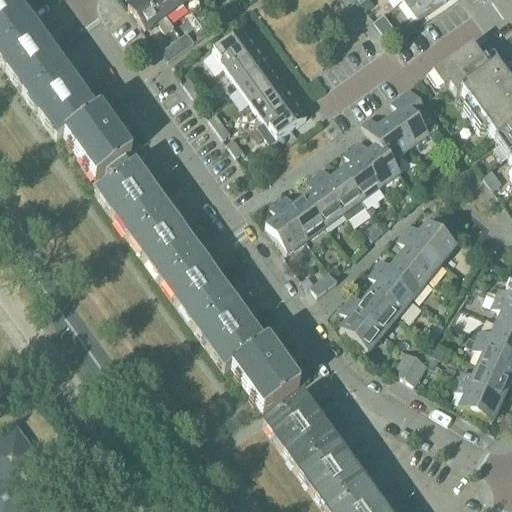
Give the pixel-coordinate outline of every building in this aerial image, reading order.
[(0,0),(0,40),(26,22),(12,3),(13,3),(10,0),(0,0)] [(165,19),(149,0),(139,0),(139,1),(127,10),(144,34),(156,26),(164,37),(172,31),(165,19)] [(149,0),(165,19),(183,6),(179,0),(149,0)] [(408,0),(402,5),(415,24),(445,3),(442,0),(408,0)] [(225,23),(232,18),(225,9),(219,13),(225,23)] [(219,27),(225,23),(219,13),(213,18),(219,27)] [(0,40),(0,67),(19,95),(58,67),(45,48),(40,40),(39,40),(26,22),(0,40)] [(241,34),(211,56),(224,75),(258,50),(250,39),(247,42),(241,34)] [(187,51),(193,46),(186,37),(180,41),(187,51)] [(180,41),(160,56),(167,66),(187,51),(180,41)] [(469,49),(422,84),(435,100),(447,91),(454,101),(459,97),(477,122),(471,126),(480,138),(485,139),(488,137),(498,150),(492,155),(500,167),(506,162),(511,170),(511,173),(510,175),(509,180),(511,184),(511,94),(493,69),(487,74),(470,50),(469,49)] [(258,50),(224,75),(238,93),(269,72),(262,64),(266,61),(258,50)] [(94,117),(94,116),(77,92),(72,84),(71,85),(58,67),(19,95),(56,145),(63,140),(94,117)] [(269,72),(238,93),(251,111),(281,90),(269,72)] [(182,89),(190,100),(197,96),(189,84),(182,89)] [(281,90),(251,111),(262,127),(273,119),(296,102),(288,91),(284,94),(281,90)] [(426,140),(436,133),(408,94),(398,101),(426,140)] [(197,96),(190,100),(197,109),(204,104),(197,96)] [(389,108),(396,118),(386,125),(407,154),(426,140),(398,101),(389,108)] [(262,127),(255,131),(269,150),(275,145),(305,123),(300,116),(304,113),(296,102),(273,119),(262,127)] [(104,178),(110,187),(131,173),(125,164),(131,159),(117,140),(118,140),(111,131),(98,113),(94,116),(94,117),(63,140),(94,184),(94,185),(104,178)] [(208,124),(216,136),(223,131),(215,119),(208,124)] [(359,130),(365,138),(375,151),(376,150),(389,168),(389,167),(407,154),(386,125),(376,132),(369,123),(359,130)] [(223,131),(216,136),(222,144),(229,139),(223,131)] [(234,147),(228,152),(235,162),(242,157),(234,147)] [(376,150),(375,151),(366,157),(359,148),(350,154),(379,193),(398,179),(389,167),(389,168),(376,150)] [(379,193),(350,154),(342,160),(349,170),(338,178),(360,207),(379,193)] [(445,167),(452,176),(461,169),(455,160),(445,167)] [(94,199),(123,239),(161,211),(148,193),(149,193),(143,184),(142,185),(133,172),(131,173),(110,187),(94,199)] [(363,212),(360,207),(338,178),(329,184),(322,175),(312,182),(341,220),(345,225),(363,212)] [(341,220),(312,182),(305,187),(312,197),(301,205),(322,234),(341,220)] [(91,188),(95,194),(102,189),(98,183),(91,188)] [(322,234),(301,205),(292,211),(285,201),(276,208),(305,247),(322,234)] [(305,247),(276,208),(268,214),(275,224),(264,232),(286,261),(305,247)] [(123,239),(155,283),(193,255),(180,237),(181,236),(175,229),(161,211),(123,239)] [(403,239),(440,268),(455,250),(427,227),(418,238),(409,230),(403,239)] [(403,239),(396,247),(405,254),(397,264),(425,286),(440,268),(403,239)] [(155,283),(187,328),(226,300),(213,282),(213,281),(208,273),(207,274),(193,255),(155,283)] [(425,286),(397,264),(390,273),(380,266),(374,274),(411,304),(425,286)] [(411,304),(374,274),(367,282),(376,290),(369,299),(397,322),(411,304)] [(336,289),(332,283),(329,279),(309,293),(316,303),(336,289)] [(494,304),(511,311),(511,293),(509,299),(498,294),(494,304)] [(397,322),(369,299),(361,309),(352,301),(345,309),(382,340),(397,322)] [(226,300),(187,328),(223,377),(230,372),(262,349),(245,325),(240,317),(239,318),(226,300)] [(496,330),(511,336),(511,311),(494,304),(485,300),(481,309),(490,313),(490,314),(501,319),(496,330)] [(382,340),(345,309),(338,317),(348,325),(338,336),(366,359),(382,340)] [(468,343),(511,361),(511,336),(496,330),(484,325),(479,337),(472,334),(468,343)] [(477,371),(510,386),(511,380),(511,361),(468,343),(468,342),(464,351),(471,355),(482,360),(477,371)] [(262,418),(298,392),(285,374),(286,373),(278,364),(265,346),(262,349),(230,372),(262,416),(261,416),(262,418)] [(418,355),(413,364),(415,365),(423,369),(428,360),(418,355)] [(404,359),(392,380),(403,386),(415,365),(413,364),(404,359)] [(428,360),(423,369),(425,371),(432,375),(437,366),(428,360)] [(415,365),(403,386),(413,392),(425,371),(423,369),(415,365)] [(456,387),(500,407),(510,386),(477,371),(472,383),(461,378),(456,387)] [(490,429),(492,425),(500,407),(456,387),(452,397),(463,402),(457,414),(490,429)] [(300,402),(268,425),(261,430),(290,470),(329,442),(317,425),(316,423),(317,423),(311,415),(309,413),(300,402)] [(0,440),(0,511),(33,511),(37,510),(20,487),(45,469),(16,429),(0,440)] [(290,470),(320,511),(323,511),(361,486),(347,467),(348,467),(342,459),(342,460),(329,442),(290,470)] [(323,511),(379,511),(381,511),(375,503),(374,504),(361,486),(323,511)]
